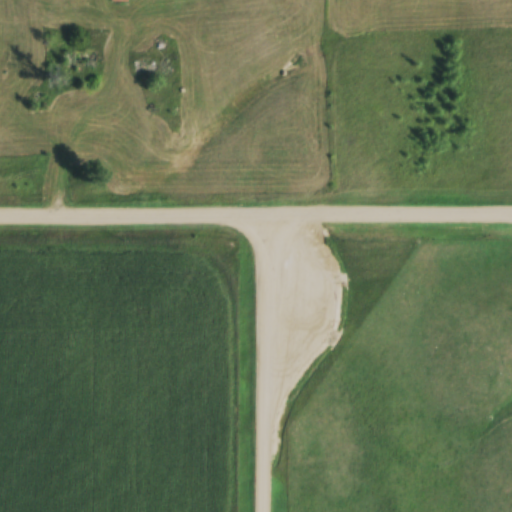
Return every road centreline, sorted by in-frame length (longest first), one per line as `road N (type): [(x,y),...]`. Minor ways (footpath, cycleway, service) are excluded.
road 1 (residential): [(511,212),(0,212)]
road 2 (residential): [(263,511),(261,212)]
